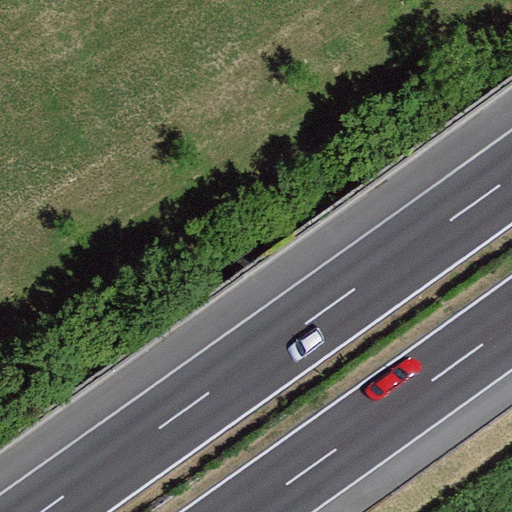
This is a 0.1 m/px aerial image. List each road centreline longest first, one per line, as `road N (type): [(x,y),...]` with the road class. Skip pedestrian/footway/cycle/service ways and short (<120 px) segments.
road 1 (motorway): [(511,175),(39,511)]
road 2 (motorway): [(249,511),(511,324)]
